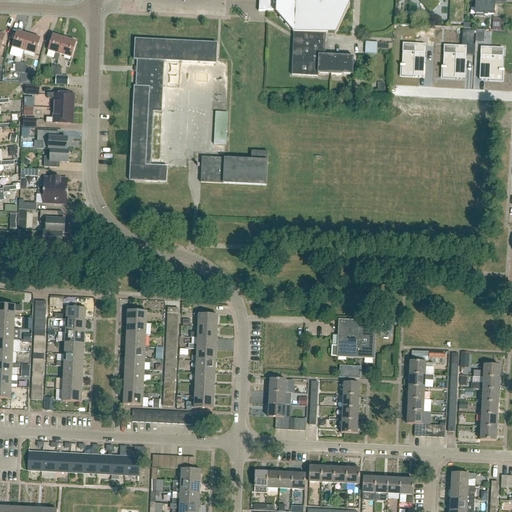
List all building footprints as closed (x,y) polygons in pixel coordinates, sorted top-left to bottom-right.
[(303,33),(326,35),(336,35),(350,5),(348,0),(259,0),(259,12),(276,11),(276,13),(294,33),(303,33)] [(417,0),(431,14),(439,6),(438,6),(440,4),(437,1),(438,0),(444,0),(445,0),(450,0),(450,1),(449,23),(462,24),(463,2),(462,0),(417,0)] [(475,0),(475,17),(484,17),(484,16),(487,16),(487,15),(494,15),(494,0),(475,0)] [(492,30),(502,30),(503,20),(493,20),(492,30)] [(474,31),(463,31),(463,45),(474,45),(474,31)] [(24,52),(29,36),(17,32),(12,48),(24,52)] [(326,35),(303,33),(294,33),(291,76),(318,77),(318,74),(353,76),(353,57),(325,56),(326,35)] [(58,61),(60,55),(65,39),(53,35),(48,51),(55,54),(53,60),(58,61)] [(29,36),(24,52),(36,55),(41,39),(29,36)] [(65,39),(60,55),(72,59),(77,43),(65,39)] [(134,87),(130,166),(130,181),(167,183),(168,167),(151,166),(153,112),(162,113),(163,97),(164,62),(216,64),(217,44),(135,40),(134,60),(138,60),(137,68),(135,68),(135,73),(137,73),(136,87),(134,87)] [(365,41),(364,52),(375,53),(376,42),(365,41)] [(401,65),(400,68),(402,68),(402,77),(424,78),(425,53),(425,45),(415,45),(415,53),(403,52),(402,66),(401,65)] [(442,78),(464,79),(466,47),(456,46),(455,54),(443,54),(442,78)] [(12,48),(10,56),(22,59),(24,52),(12,48)] [(481,48),(480,80),(502,81),(503,57),(491,56),(491,48),(481,48)] [(22,75),(21,83),(35,84),(36,75),(22,75)] [(61,77),(56,76),(55,85),(68,86),(68,77),(61,76),(61,77)] [(39,96),(39,88),(26,87),(26,95),(39,96)] [(416,99),(416,89),(393,89),(393,97),(399,97),(399,92),(407,92),(407,99),(416,99)] [(54,109),(74,110),(74,95),(47,94),(47,99),(54,100),(54,109)] [(73,125),(74,110),(54,109),(53,118),(46,118),(46,124),(73,125)] [(214,144),(226,144),(227,112),(214,112),(214,144)] [(36,128),(37,120),(24,119),(23,128),(36,128)] [(51,150),(67,151),(67,139),(55,138),(56,132),(38,132),(38,142),(43,143),(43,150),(51,150)] [(69,151),(67,151),(51,150),(50,157),(44,157),(44,168),(56,168),(56,162),(68,163),(69,151)] [(268,158),(268,153),(252,152),(252,160),(203,158),(201,184),(267,187),(268,158)] [(38,177),(38,170),(21,169),(20,179),(25,179),(25,176),(38,177)] [(38,191),(67,192),(67,191),(67,179),(44,178),(44,187),(38,187),(38,191)] [(0,189),(0,205),(0,206),(0,203),(0,201),(4,201),(4,194),(10,193),(9,191),(10,191),(9,187),(3,187),(3,189),(0,189)] [(67,194),(67,192),(38,191),(38,195),(43,196),(43,204),(66,205),(67,194)] [(36,211),(36,204),(24,203),(24,201),(19,201),(19,210),(36,211)] [(18,231),(26,231),(27,211),(19,211),(18,231)] [(63,233),(62,234),(64,234),(65,220),(53,220),(54,212),(40,211),(40,224),(46,224),(46,232),(63,233)] [(46,232),(44,232),(43,245),(31,244),(31,245),(23,245),(24,244),(17,244),(16,251),(50,253),(50,246),(62,246),(62,234),(63,233),(46,232)] [(62,310),(63,308),(63,300),(50,299),(50,307),(56,307),(56,308),(56,310),(62,310)] [(0,317),(15,318),(15,311),(21,312),(22,306),(0,305),(0,317)] [(55,320),(66,321),(85,322),(86,310),(67,309),(66,315),(55,315),(55,320)] [(127,324),(146,325),(147,313),(128,312),(127,324)] [(198,327),(217,328),(218,316),(198,315),(198,327)] [(0,317),(0,328),(14,330),(15,318),(0,317)] [(24,318),(23,330),(32,330),(32,319),(24,318)] [(85,333),(85,322),(66,321),(65,332),(85,333)] [(373,359),(375,323),(340,322),(338,347),(336,347),(334,348),(332,351),(332,353),(333,356),(335,357),(373,359)] [(146,336),(146,325),(127,324),(126,335),(146,336)] [(216,340),(217,328),(198,327),(197,334),(191,334),(190,338),(197,339),(216,340)] [(0,340),(14,341),(14,330),(0,328),(0,340)] [(84,345),(85,333),(65,332),(65,337),(58,337),(57,342),(65,342),(65,344),(84,345)] [(145,348),(146,336),(126,335),(126,347),(145,348)] [(197,350),(216,351),(216,340),(197,339),(197,345),(189,344),(188,349),(197,350)] [(0,352),(13,353),(14,341),(0,340),(0,352)] [(84,357),(84,345),(65,344),(64,356),(84,357)] [(145,360),(145,348),(126,347),(125,359),(145,360)] [(216,351),(197,350),(196,362),(215,363),(216,351)] [(0,363),(12,364),(13,353),(0,352),(0,363)] [(412,352),(411,362),(426,363),(426,362),(428,362),(428,353),(412,352)] [(64,367),(83,368),(84,357),(64,356),(64,363),(56,362),(56,367),(64,367)] [(150,360),(145,360),(125,359),(125,370),(144,371),(144,364),(150,364),(150,360)] [(215,375),(215,363),(196,362),(195,374),(215,375)] [(409,375),(425,376),(426,363),(411,362),(410,362),(409,375)] [(20,365),(12,364),(0,363),(0,375),(12,376),(12,369),(20,369),(20,365)] [(483,378),(499,379),(500,366),(484,366),(483,372),(474,372),(474,378),(483,378)] [(83,380),(83,368),(64,367),(63,379),(83,380)] [(340,369),(340,378),(360,379),(360,372),(350,371),(350,370),(340,369)] [(150,371),(144,371),(125,370),(124,382),(143,383),(144,376),(149,376),(150,371)] [(214,386),(215,375),(195,374),(195,385),(214,386)] [(0,375),(0,387),(11,388),(17,388),(17,376),(12,376),(0,375)] [(409,375),(409,387),(425,388),(425,381),(434,382),(434,376),(425,376),(409,375)] [(499,391),(499,379),(483,378),(483,385),(474,384),(473,390),(482,391),(499,391)] [(82,391),(83,380),(63,379),(63,390),(82,391)] [(269,393),(285,394),(286,381),(270,380),(269,393)] [(143,394),(143,383),(124,382),(124,393),(143,394)] [(343,396),(359,397),(360,384),(344,384),(343,396)] [(214,398),(214,386),(195,385),(194,397),(214,398)] [(0,399),(11,400),(11,388),(0,387),(0,399)] [(424,400),(425,388),(409,387),(408,400),(424,400)] [(81,403),(82,391),(63,390),(62,402),(81,403)] [(498,404),(499,391),(482,391),(482,403),(498,404)] [(148,394),(143,394),(124,393),(123,406),(142,407),(143,399),(148,399),(148,394)] [(285,406),(285,394),(269,393),(269,405),(285,406)] [(358,410),(359,397),(343,396),(342,409),(358,410)] [(186,409),(194,409),(213,410),(214,398),(194,397),(194,404),(186,404),(186,409)] [(423,413),(424,400),(408,400),(407,412),(423,413)] [(497,416),(498,404),(482,403),(481,416),(497,416)] [(284,419),(285,406),(269,405),(268,418),(284,419)] [(358,422),(358,410),(342,409),(342,421),(358,422)] [(407,412),(407,425),(415,425),(423,425),(423,413),(407,412)] [(497,429),(497,416),(481,416),(481,428),(497,429)] [(357,435),(358,422),(342,421),(341,434),(357,435)] [(496,441),(497,429),(481,428),(480,441),(496,441)] [(140,459),(140,460),(145,460),(145,448),(135,448),(135,452),(140,453),(140,459)] [(28,453),(27,471),(42,472),(43,454),(37,453),(28,453)] [(42,472),(56,473),(57,454),(53,454),(43,454),(42,472)] [(70,455),(57,454),(56,473),(69,473),(70,455)] [(83,474),(84,456),(70,455),(69,473),(83,474)] [(97,475),(98,457),(84,456),(83,474),(97,475)] [(111,475),(112,457),(108,457),(98,457),(97,475),(111,475)] [(125,476),(126,458),(112,457),(111,475),(125,476)] [(139,477),(140,460),(140,459),(126,458),(125,476),(139,477)] [(322,484),(322,468),(310,467),(309,483),(322,484)] [(334,484),(335,468),(322,468),(322,484),(334,484)] [(346,485),(347,469),(335,468),(334,484),(342,485),(346,485)] [(347,469),(346,485),(359,486),(360,469),(347,469)] [(180,482),(200,483),(200,471),(181,470),(180,482)] [(267,489),(268,473),(255,472),(255,489),(254,494),(267,494),(268,489),(267,489)] [(280,490),(280,474),(268,473),(267,489),(268,489),(280,490)] [(292,490),(293,474),(280,474),(280,490),(292,490)] [(293,474),(292,490),(305,491),(306,475),(293,474)] [(469,475),(452,474),(451,487),(468,487),(475,487),(475,480),(476,475),(469,475)] [(375,502),(375,494),(376,478),(363,478),(363,494),(369,494),(369,502),(375,502)] [(388,495),(388,479),(376,478),(375,494),(388,495)] [(400,496),(401,480),(388,479),(388,495),(400,496)] [(401,480),(400,496),(407,496),(406,504),(412,504),(414,480),(401,480)] [(173,493),(180,494),(199,495),(200,483),(180,482),(180,488),(173,487),(173,493)] [(468,487),(451,487),(450,499),(467,500),(467,499),(474,500),(475,492),(475,487),(468,487)] [(199,506),(199,495),(180,494),(180,499),(173,499),(172,505),(179,505),(199,506)] [(467,500),(450,499),(450,511),(460,511),(466,511),(467,511),(470,511),(473,511),(474,505),(474,500),(467,499),(467,500)]
